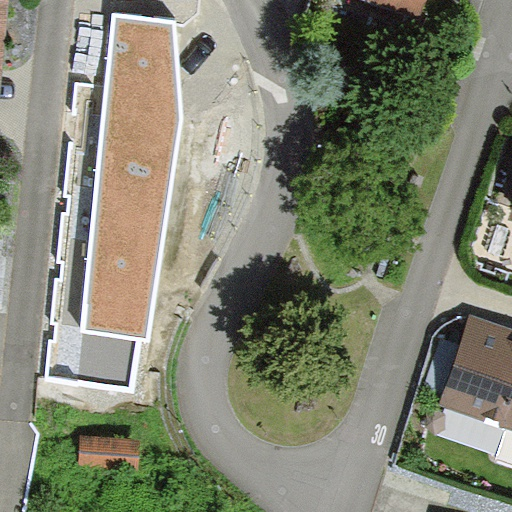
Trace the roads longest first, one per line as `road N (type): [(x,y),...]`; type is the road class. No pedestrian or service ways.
road 1 (residential): [(338,511),(225,442),(204,393),(212,340),(277,219),(288,123),(255,0)]
road 2 (residential): [(60,0),(4,495)]
road 3 (residential): [(340,511),(499,51)]
